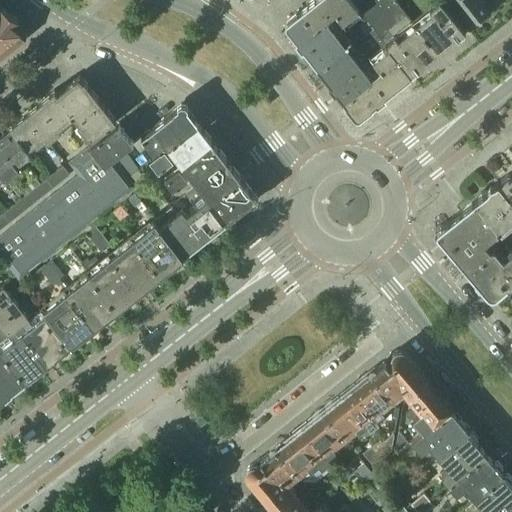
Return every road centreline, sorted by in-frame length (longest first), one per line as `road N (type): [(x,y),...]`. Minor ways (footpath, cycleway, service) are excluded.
road 1 (secondary): [(79,21),(190,70),(305,180)]
road 2 (secondary): [(363,250),(511,430)]
road 3 (secondary): [(337,157),(263,61),(178,0)]
road 4 (secondary): [(511,369),(389,227)]
road 5 (residential): [(236,511),(124,378)]
road 6 (tertiary): [(0,478),(124,378)]
road 7 (tertiary): [(124,378),(234,294)]
